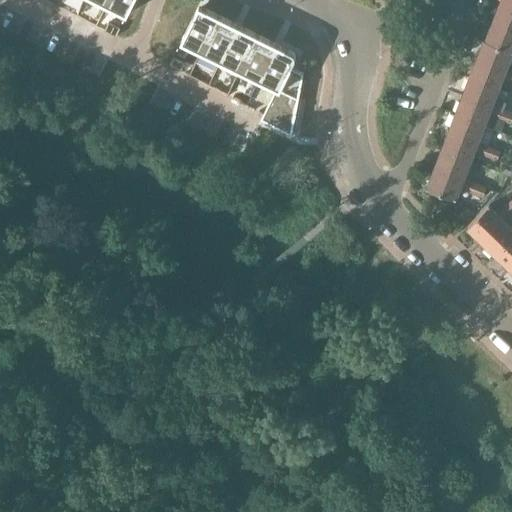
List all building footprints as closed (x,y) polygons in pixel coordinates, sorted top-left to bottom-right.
[(86,0),(105,9),(107,5),(106,5),(108,0),(86,0)] [(108,0),(106,5),(107,5),(126,14),(127,15),(133,0),(108,0)] [(511,0),(500,0),(499,4),(511,8),(511,0)] [(511,34),(511,8),(499,4),(492,22),(510,29),(509,33),(511,34)] [(197,10),(181,41),(201,51),(219,15),(204,8),(203,8),(197,9),(197,10)] [(219,15),(201,51),(220,60),(221,61),(238,26),(233,24),(234,23),(233,22),(219,15)] [(109,22),(104,30),(116,36),(120,28),(109,22)] [(510,29),(492,22),(485,40),(511,50),(511,34),(509,33),(510,29)] [(220,60),(218,65),(238,75),(258,35),(244,28),(243,27),(243,28),(238,26),(221,61),(220,60)] [(258,35),(238,75),(257,84),(277,45),(272,43),(272,42),(272,41),(258,35)] [(511,53),(511,50),(484,40),(477,59),(494,66),(493,69),(503,73),(505,69),(511,53)] [(277,45),(257,84),(274,93),(276,88),(280,90),(284,81),(300,89),(303,73),(291,67),(295,59),(295,58),(295,57),(295,56),(295,55),(295,54),(294,53),(293,52),(292,52),(283,47),(279,43),(278,42),(277,45)] [(173,56),(169,64),(181,70),(185,62),(174,57),(173,56)] [(477,59),(470,77),(498,88),(502,77),(503,73),(493,69),(494,66),(477,59)] [(511,71),(505,69),(503,73),(502,77),(511,80),(511,71)] [(505,103),(494,98),(498,88),(470,77),(462,95),(480,102),(479,106),(489,110),(488,114),(499,118),(503,110),(505,103)] [(264,114),(261,119),(292,134),(298,99),(300,89),(284,81),(280,90),(276,88),(274,93),(264,114)] [(479,106),(480,102),(462,95),(455,113),(484,124),(488,114),(489,110),(479,106)] [(511,113),(503,110),(499,118),(511,122),(511,119),(511,113)] [(448,132),(466,139),(465,142),(475,146),(477,142),(484,124),(455,113),(448,132)] [(466,139),(448,132),(441,150),(470,161),(474,150),(475,146),(465,142),(466,139)] [(477,142),(475,146),(474,150),(497,159),(500,151),(477,142)] [(441,150),(434,169),(452,176),(451,179),(461,183),(463,179),(470,161),(441,150)] [(434,169),(427,187),(455,198),(459,187),(461,183),(451,179),(452,176),(434,169)] [(463,179),(461,183),(459,187),(483,196),(486,188),(463,179)] [(467,227),(482,241),(495,227),(493,225),(500,217),(497,214),(489,205),(467,227)] [(511,211),(505,205),(497,214),(500,217),(505,221),(511,213),(511,211)] [(482,241),(496,255),(511,238),(511,227),(505,221),(500,217),(493,225),(495,227),(482,241)] [(511,238),(496,255),(510,268),(511,266),(511,238)]
